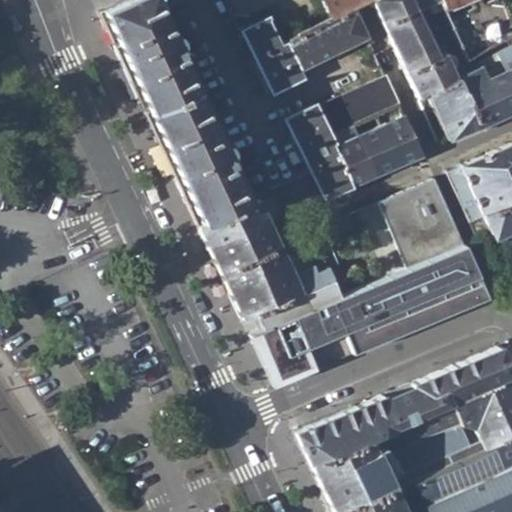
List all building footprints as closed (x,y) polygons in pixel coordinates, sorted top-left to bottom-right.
[(120,0),(96,11),(196,226),(246,204),(223,155),(224,150),(223,146),(220,143),(216,141),(173,46),(174,42),(173,38),(172,34),(165,30),(156,9),(174,0),(120,0)] [(352,7),(365,0),(322,0),(324,3),(330,17),(352,7)] [(370,0),(415,96),(425,92),(452,77),(451,75),(448,68),(457,63),(454,56),(451,57),(449,54),(444,51),(433,53),(413,10),(434,0),(370,0)] [(437,0),(464,58),(511,35),(511,10),(507,0),(491,0),(481,5),(478,0),(437,0)] [(365,36),(352,7),(330,17),(319,23),(286,39),(300,68),(365,36)] [(300,68),(286,39),(279,43),(266,16),(251,23),(239,29),(270,92),(300,77),(296,69),(300,68)] [(455,75),(451,75),(452,77),(425,92),(446,138),(511,109),(511,43),(476,61),(477,63),(455,75)] [(280,215),(351,184),(331,144),(332,144),(328,136),(343,128),(355,123),(357,122),(370,116),(384,110),(397,103),(384,75),(315,106),(313,102),(282,118),(308,171),(268,189),(270,193),(280,215)] [(420,154),(397,103),(384,110),(370,116),(357,122),(355,123),(360,135),(357,136),(374,174),(420,154)] [(360,135),(355,123),(343,128),(328,136),(332,144),(331,144),(351,184),(374,174),(357,136),(360,135)] [(511,140),(444,170),(467,222),(481,215),(511,200),(511,140)] [(330,297),(258,327),(262,336),(256,339),(275,383),(484,296),(431,176),(376,201),(403,266),(338,294),(330,297)] [(210,256),(239,318),(252,312),(299,291),(330,277),(325,266),(293,280),(287,265),(292,263),(289,257),(285,259),(280,251),(296,244),(289,229),(273,235),(270,228),(267,222),(256,200),(246,204),(196,226),(210,256)] [(511,200),(481,215),(489,235),(511,225),(511,200)] [(252,312),(258,327),(330,297),(338,294),(330,277),(299,291),(252,312)] [(496,345),(365,399),(375,424),(379,432),(510,376),(510,374),(496,345)] [(510,376),(379,432),(370,436),(375,449),(382,446),(388,459),(381,462),(392,486),(410,479),(511,435),(511,376),(511,374),(510,374),(510,376)] [(300,446),(307,462),(370,436),(379,432),(375,424),(365,399),(292,429),(300,446)] [(511,511),(511,435),(410,479),(419,498),(420,501),(425,511),(511,511)] [(370,436),(307,462),(319,487),(331,511),(392,486),(381,462),(388,459),(382,446),(375,449),(370,436)] [(403,511),(401,506),(419,498),(410,479),(392,486),(331,511),(403,511)]
